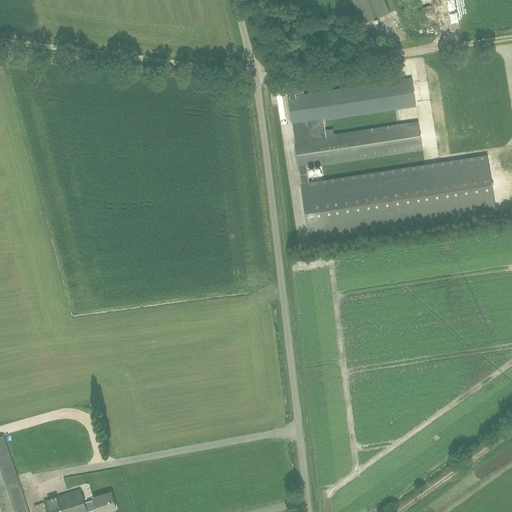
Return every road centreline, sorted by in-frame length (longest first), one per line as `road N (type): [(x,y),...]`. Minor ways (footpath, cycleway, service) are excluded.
road 1 (unclassified): [(309,511),(263,129),(235,0)]
road 2 (track): [(0,41),(253,72),(511,36)]
road 3 (track): [(511,431),(399,511)]
